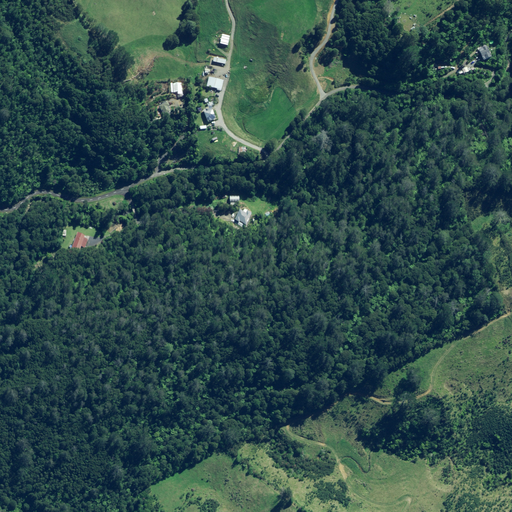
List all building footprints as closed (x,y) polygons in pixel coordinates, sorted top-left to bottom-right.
[(230,37),(222,35),(220,45),(228,47),(230,37)] [(491,59),(487,46),(479,49),(483,62),(491,59)] [(224,81),(209,78),(207,88),(217,90),(217,91),(221,92),(224,81)] [(173,83),(174,92),(178,92),(178,97),(183,97),(182,82),(173,83)] [(159,105),(158,106),(159,108),(160,107),(164,114),(171,110),(169,105),(168,101),(166,102),(165,99),(159,102),(160,105),(159,105)] [(216,121),(211,107),(206,109),(206,110),(203,112),(207,121),(205,122),(206,124),(216,121)] [(234,193),(234,194),(230,194),(230,203),(234,203),(234,200),(239,200),(239,194),(237,194),(237,193),(234,193)] [(240,209),(236,218),(235,217),(233,219),(234,220),(238,222),(239,220),(240,220),(240,219),(247,222),(252,213),(248,211),(247,213),(240,209)] [(77,233),(73,245),(70,244),(69,246),(70,247),(70,248),(72,249),(73,247),(79,250),(81,245),(85,246),(88,239),(84,237),(85,236),(77,233)]
